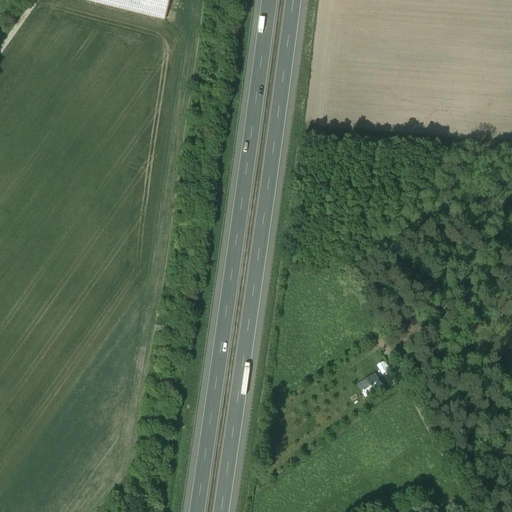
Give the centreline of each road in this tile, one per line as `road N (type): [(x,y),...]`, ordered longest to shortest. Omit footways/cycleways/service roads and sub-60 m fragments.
road 1 (motorway): [(221,511),(293,0)]
road 2 (motorway): [(267,0),(196,511)]
road 3 (track): [(393,363),(475,511)]
